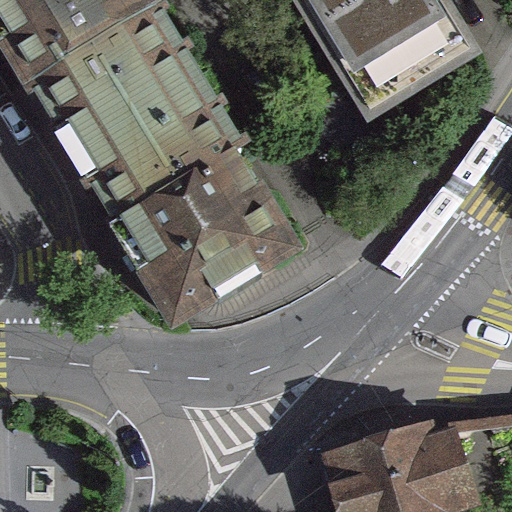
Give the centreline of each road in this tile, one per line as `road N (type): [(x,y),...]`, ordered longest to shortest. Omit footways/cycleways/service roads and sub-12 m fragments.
road 1 (residential): [(374,320),(259,369),(201,379),(94,372)]
road 2 (residential): [(207,511),(374,320)]
road 3 (residential): [(511,145),(479,201),(374,320)]
road 4 (residential): [(0,154),(34,212),(44,261),(41,362)]
road 5 (residential): [(317,166),(217,0)]
road 6 (residential): [(178,511),(171,454),(139,409),(94,372)]
road 7 (residential): [(374,320),(476,362),(511,366)]
